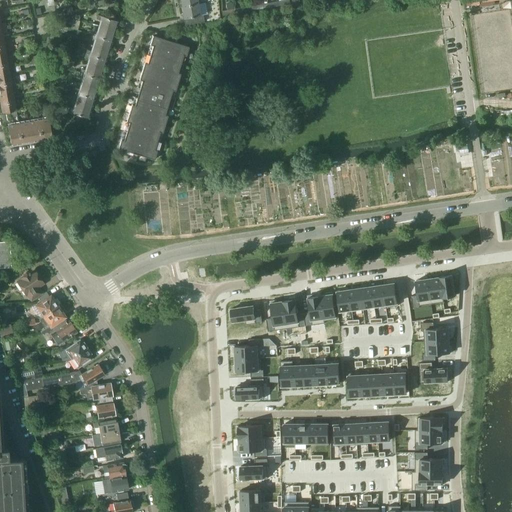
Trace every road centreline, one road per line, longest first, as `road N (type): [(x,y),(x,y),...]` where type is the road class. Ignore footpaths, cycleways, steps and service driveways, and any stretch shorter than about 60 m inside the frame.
road 1 (residential): [(485,207),(186,253),(141,267),(90,297)]
road 2 (residential): [(215,415),(214,291),(472,252)]
road 3 (residential): [(151,0),(126,40),(95,136),(0,155)]
road 4 (residential): [(215,415),(456,406)]
road 5 (residential): [(90,297),(137,383),(156,511)]
road 6 (residential): [(456,406),(472,252)]
road 7 (residential): [(90,297),(10,195)]
